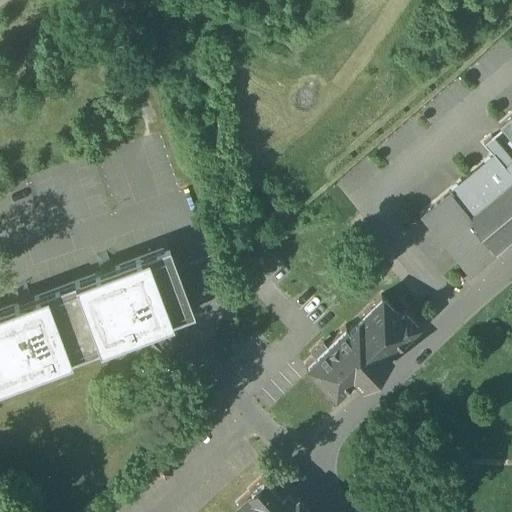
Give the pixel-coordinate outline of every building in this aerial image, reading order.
[(493,154),(449,192),(470,218),(511,182),(511,114),(499,125),(511,140),(511,160),(491,136),(490,136),(491,137),(483,143),(493,154)] [(511,182),(470,218),(468,219),(496,252),(511,239),(511,182)] [(449,192),(448,192),(421,215),(470,274),(496,252),(468,219),(470,218),(449,192)] [(169,245),(163,248),(139,256),(164,324),(188,315),(194,313),(169,245)] [(139,256),(74,281),(99,348),(164,324),(139,256)] [(62,286),(38,295),(63,362),(99,348),(74,281),(62,286)] [(400,313),(382,294),(347,327),(345,325),(326,344),(323,340),(311,352),(314,355),(305,364),(335,394),(353,376),(360,383),(391,354),(389,352),(418,324),(404,309),(400,313)] [(0,385),(63,362),(38,295),(0,308),(0,385)] [(212,396),(206,389),(203,392),(209,399),(212,396)] [(167,460),(160,459),(155,463),(153,470),(158,476),(165,477),(170,473),(172,466),(167,460)] [(263,476),(248,490),(250,491),(237,503),(245,511),(316,511),(315,511),(311,511),(297,495),(293,498),(286,490),(280,496),(263,476)]
